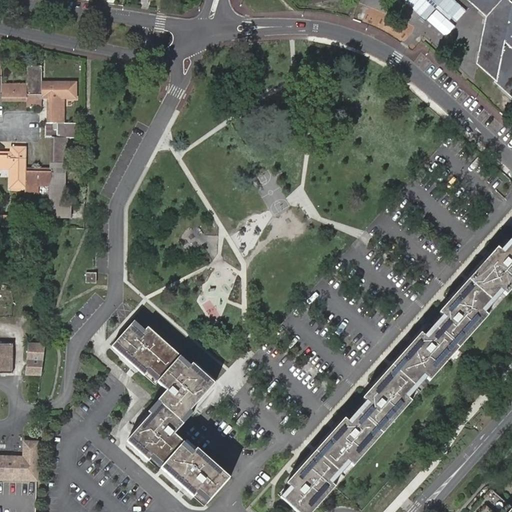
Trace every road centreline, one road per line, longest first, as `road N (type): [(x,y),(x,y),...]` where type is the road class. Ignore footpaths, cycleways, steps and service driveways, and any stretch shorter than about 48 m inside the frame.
road 1 (residential): [(220,505),(282,438),(293,447),(511,201)]
road 2 (residential): [(71,393),(74,345),(113,303),(117,204),(181,80)]
road 3 (residential): [(211,30),(290,27),(373,46),(511,161)]
road 4 (residential): [(193,34),(1,0)]
road 5 (residential): [(0,27),(171,55)]
road 6 (tertiary): [(420,511),(511,410)]
